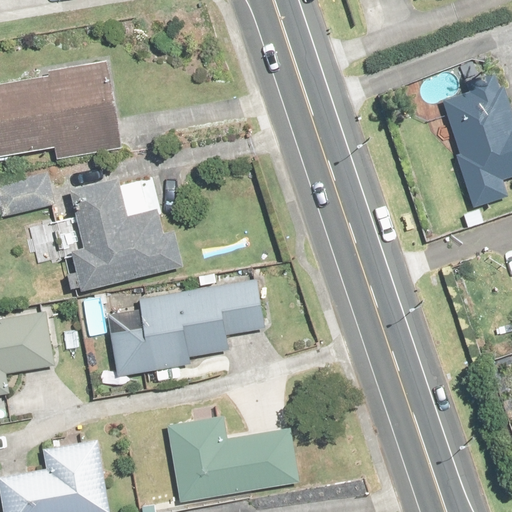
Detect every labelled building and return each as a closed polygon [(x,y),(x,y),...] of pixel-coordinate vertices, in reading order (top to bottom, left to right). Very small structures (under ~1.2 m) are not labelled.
[(127,149),(121,117),(113,62),(54,71),(55,78),(0,87),(0,156),(61,146),(63,158),(127,149)] [(511,125),(511,126),(499,89),(493,92),(488,75),(462,84),(465,93),(438,102),(445,123),(447,130),(443,126),(434,127),(429,135),(430,143),(437,148),(446,147),(451,140),(456,156),(451,157),(469,210),(504,198),(499,183),(511,179),(511,125)] [(60,204),(54,178),(53,174),(28,180),(26,172),(2,178),(4,186),(0,186),(0,195),(5,217),(53,205),(58,204),(60,204)] [(172,235),(167,212),(155,214),(149,183),(128,188),(127,181),(79,191),(81,200),(91,250),(81,252),(90,291),(191,270),(183,233),(172,235)] [(51,273),(59,268),(58,259),(50,255),(43,259),(43,268),(51,273)] [(263,280),(147,298),(148,310),(116,316),(125,376),(198,365),(197,356),(237,351),(234,333),(270,328),(263,280)] [(80,303),(64,306),(67,317),(82,316),(80,303)] [(25,369),(59,364),(51,314),(8,321),(0,322),(0,396),(9,395),(14,394),(11,371),(25,369)] [(234,439),(233,435),(230,418),(219,420),(197,424),(176,427),(188,499),(188,503),(194,501),(306,483),(297,429),(287,430),(234,439)] [(10,511),(114,511),(102,441),(51,450),(55,470),(28,475),(5,479),(10,511)]
